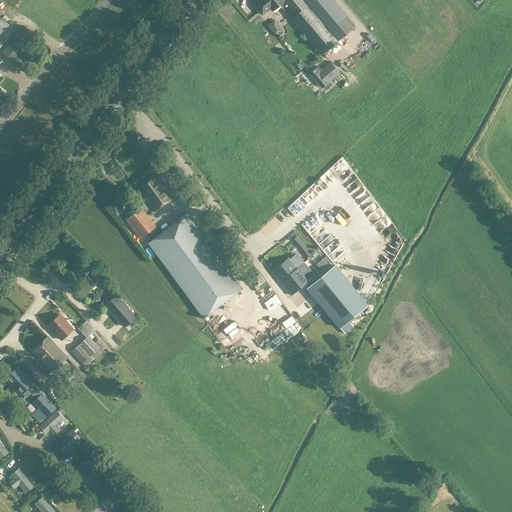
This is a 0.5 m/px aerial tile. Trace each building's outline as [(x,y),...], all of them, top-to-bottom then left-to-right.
[(355,27),(331,0),(288,0),(286,2),(285,1),(285,0),(261,0),(260,2),(259,1),(254,5),(262,15),(271,8),(273,11),(280,5),(322,55),(355,27)] [(0,88),(0,48),(16,30),(0,16),(0,99),(5,93),(0,88)] [(24,26),(10,44),(3,53),(13,61),(34,34),(24,26)] [(322,89),(340,73),(331,63),(322,71),(318,67),(310,74),(322,89)] [(155,211),(169,200),(173,197),(156,173),(137,187),(155,211)] [(154,239),(148,244),(203,318),(242,289),(187,215),(162,234),(144,212),(137,216),(135,213),(126,220),(141,238),(149,232),(154,239)] [(159,213),(152,217),(155,222),(162,218),(159,213)] [(293,240),(299,248),(303,244),(297,236),(293,240)] [(311,254),(303,244),(299,248),(307,257),(311,254)] [(304,262),(297,254),(291,259),(290,258),(272,272),(280,282),(297,267),(304,262)] [(330,263),(326,258),(318,264),(322,269),(330,263)] [(87,262),(73,274),(87,290),(101,278),(87,262)] [(298,267),(280,282),(278,283),(281,287),(283,286),(289,293),(291,295),(309,281),(308,280),(314,275),(311,272),(310,273),(309,270),(310,270),(304,263),(298,268),(298,267)] [(307,289),(320,304),(348,282),(335,266),(307,289)] [(259,273),(249,284),(254,289),(264,278),(259,273)] [(367,305),(348,282),(320,304),(340,328),(348,321),(367,305)] [(265,294),(271,288),(268,285),(260,292),(264,297),(261,299),(265,303),(270,299),(265,294)] [(106,305),(125,327),(135,318),(116,296),(106,305)] [(60,315),(48,326),(62,340),(75,328),(68,320),(66,322),(60,315)] [(222,325),(228,319),(224,315),(218,321),(222,325)] [(348,321),(340,328),(345,334),(353,327),(348,321)] [(83,364),(100,348),(88,336),(71,352),(83,364)] [(67,358),(48,337),(33,351),(52,371),(67,358)] [(42,393),(42,394),(17,368),(6,378),(22,394),(23,393),(26,396),(30,392),(37,399),(33,402),(39,408),(33,414),(41,423),(47,417),(57,408),(42,393)] [(72,373),(79,380),(84,376),(77,369),(72,373)] [(46,433),(51,429),(55,433),(59,430),(55,425),(63,418),(56,412),(40,426),(46,433)] [(63,453),(68,448),(72,453),(75,450),(71,445),(79,438),(73,432),(57,446),(63,453)] [(80,473),(85,468),(89,472),(92,469),(88,465),(96,458),(90,451),(74,466),(80,473)] [(12,475),(16,480),(12,484),(15,488),(19,484),(26,492),(33,486),(19,470),(12,475)] [(55,470),(50,475),(46,470),(42,473),(46,478),(39,485),(45,491),(61,477),(55,470)] [(102,496),(107,492),(111,496),(114,493),(110,489),(118,481),(112,475),(96,490),(102,496)] [(69,496),(65,491),(70,487),(64,480),(47,495),(53,501),(61,494),(65,499),(69,496)] [(54,511),(43,498),(36,504),(43,511),(42,511),(54,511)] [(132,511),(140,506),(134,499),(119,511),(132,511)]
